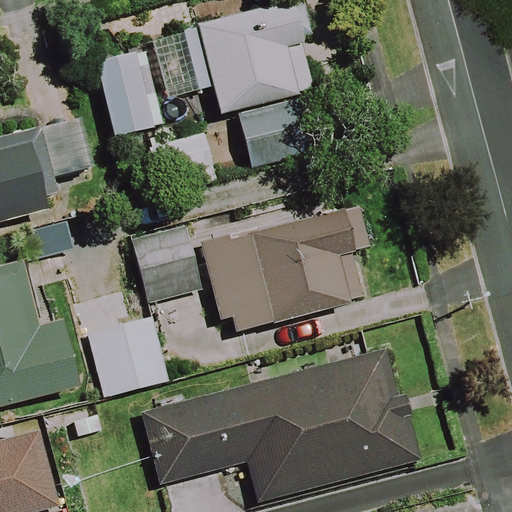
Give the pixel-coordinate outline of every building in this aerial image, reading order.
[(281,0),(250,0),(155,25),(175,104),(205,96),(212,122),(307,97),(281,0)] [(138,54),(92,66),(113,142),(159,129),(138,54)] [(302,161),(292,116),(236,128),(245,173),(302,161)] [(0,232),(53,223),(47,184),(89,176),(81,128),(0,141),(0,232)] [(208,180),(198,137),(141,151),(152,194),(208,180)] [(364,308),(337,212),(191,253),(186,236),(127,252),(143,308),(208,290),(222,341),(278,326),(280,331),(293,327),(364,308)] [(33,336),(19,276),(0,280),(0,412),(73,395),(58,330),(33,336)] [(163,387),(146,324),(85,339),(101,403),(163,387)] [(413,467),(385,355),(138,417),(157,491),(243,470),(253,507),(413,467)] [(39,511),(53,509),(34,437),(0,446),(0,511),(39,511)]
